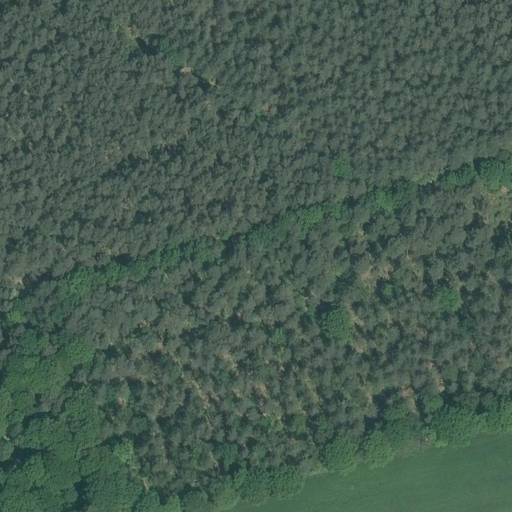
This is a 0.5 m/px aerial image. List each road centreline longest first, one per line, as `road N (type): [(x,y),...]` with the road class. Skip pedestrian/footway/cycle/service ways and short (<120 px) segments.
road 1 (track): [(0,286),(58,276),(90,393),(511,268)]
road 2 (track): [(58,276),(511,159)]
